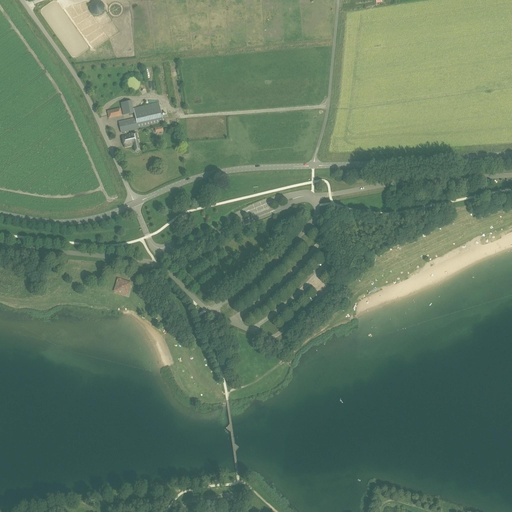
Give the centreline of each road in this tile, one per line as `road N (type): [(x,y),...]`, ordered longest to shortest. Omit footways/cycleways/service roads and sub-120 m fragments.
road 1 (tertiary): [(134,203),(237,169),(511,154)]
road 2 (unclassified): [(134,203),(81,85),(21,0)]
road 3 (track): [(312,166),(338,0)]
road 4 (tertiary): [(134,203),(71,222),(0,213)]
